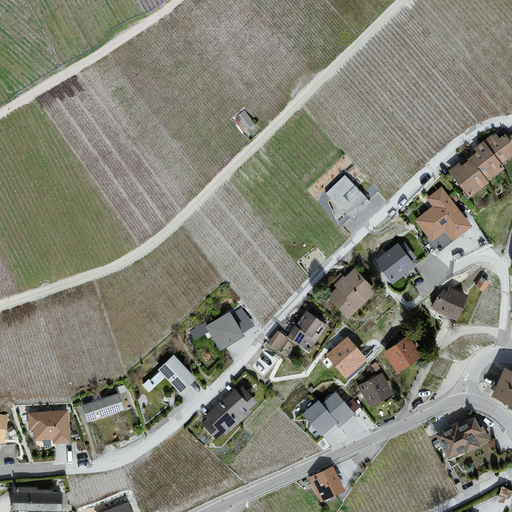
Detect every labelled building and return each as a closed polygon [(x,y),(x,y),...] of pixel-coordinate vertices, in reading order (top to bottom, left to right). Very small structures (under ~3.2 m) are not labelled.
[(247,128),(253,123),(244,111),(238,116),(247,128)] [(451,171),(453,173),(469,194),(470,193),(469,192),(485,180),(484,178),(500,167),(501,167),(501,166),(498,162),(510,152),(507,140),(504,136),(504,137),(503,136),(502,137),(503,137),(498,141),(496,138),(493,138),(490,140),(489,139),(483,143),(483,144),(475,150),(476,150),(476,149),(479,153),(469,160),(470,161),(466,165),(461,168),(459,165),(451,171)] [(347,214),(351,218),(369,201),(365,197),(345,175),(326,193),(347,215),(347,214)] [(432,238),(439,246),(439,247),(456,234),(468,224),(460,214),(467,209),(456,194),(448,199),(441,190),(430,198),(431,200),(436,206),(430,211),(418,220),(429,234),(432,238)] [(392,280),(402,272),(403,268),(411,262),(398,246),(377,261),(392,280)] [(340,287),(330,296),(331,296),(337,303),(339,301),(349,311),(365,296),(363,294),(370,288),(354,271),(345,280),(342,277),(336,283),(340,287)] [(475,286),(482,291),(489,282),(482,277),(475,286)] [(438,297),(435,294),(425,304),(422,307),(427,312),(432,315),(435,317),(438,311),(435,310),(436,307),(455,315),(464,296),(451,290),(450,290),(449,294),(445,292),(443,295),(441,295),(440,298),(438,297)] [(289,336),(292,338),(308,349),(319,333),(316,330),(321,322),(306,311),(296,326),(289,336)] [(220,347),(224,345),(242,334),(235,324),(230,315),(229,313),(207,326),(220,347)] [(268,341),(277,349),(288,337),(278,328),(268,341)] [(324,355),(346,378),(368,358),(347,335),(324,355)] [(397,367),(417,353),(406,338),(386,352),(397,367)] [(166,374),(180,390),(193,378),(173,357),(160,369),(161,369),(166,374)] [(511,373),(505,370),(497,388),(511,395),(511,401),(511,404),(511,373)] [(353,398),(372,420),(392,411),(394,414),(401,408),(393,397),(386,402),(385,403),(380,396),(389,392),(388,391),(380,375),(359,387),(361,391),(353,398)] [(148,380),(143,384),(149,390),(154,386),(148,380)] [(236,394),(233,390),(235,388),(231,384),(201,412),(204,416),(207,414),(210,418),(205,423),(215,434),(223,427),(225,430),(247,410),(244,407),(252,400),(242,389),(236,394)] [(341,429),(355,416),(335,393),(322,405),(321,405),(338,425),(337,425),(341,429)] [(122,408),(118,394),(108,397),(108,395),(92,400),(92,399),(82,402),(87,420),(95,417),(103,414),(122,408)] [(304,414),(324,437),(337,425),(338,425),(321,405),(322,405),(318,401),(304,414)] [(68,439),(68,435),(66,418),(65,418),(65,412),(55,412),(55,411),(38,413),(38,414),(31,414),(32,426),(36,426),(36,437),(38,437),(39,443),(40,445),(42,446),(53,445),(55,444),(56,442),(56,440),(68,439)] [(509,458),(505,451),(496,433),(487,438),(482,426),(477,429),(472,420),(471,420),(457,428),(456,426),(439,434),(430,438),(443,464),(451,461),(462,481),(478,473),(478,472),(479,472),(479,471),(479,470),(479,469),(488,464),(489,465),(490,466),(491,466),(492,466),(509,458)] [(331,470),(312,479),(321,498),(322,497),(326,504),(338,499),(335,491),(341,488),(332,469),(331,470)] [(511,491),(511,490),(502,485),(499,496),(507,497),(511,491)] [(15,486),(15,490),(15,498),(18,498),(17,507),(28,508),(28,511),(34,511),(57,511),(58,492),(51,491),(52,489),(35,489),(35,487),(15,486)]
